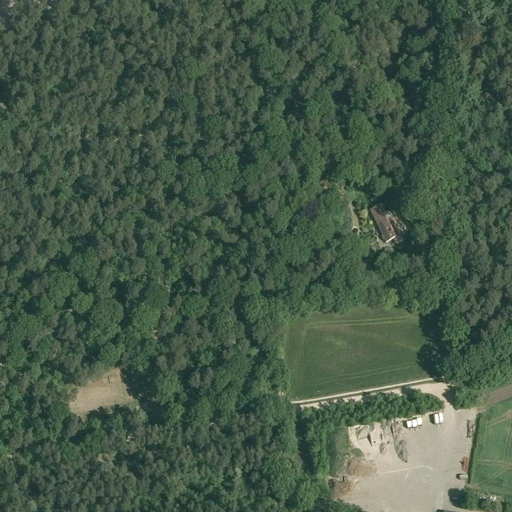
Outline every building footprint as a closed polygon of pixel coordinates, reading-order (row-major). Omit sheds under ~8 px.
[(392,32),(377,50),(384,55),(398,37),(392,32)] [(389,59),(386,67),(393,70),(396,62),(389,59)] [(316,200),(317,202),(335,191),(328,178),(303,193),(310,204),(316,200)] [(388,214),(386,214),(382,205),(369,212),(382,237),(381,237),(383,242),(384,241),(385,244),(392,240),(396,246),(403,242),(400,237),(402,236),(394,220),(392,221),(388,214)] [(360,256),(376,252),(374,247),(369,249),(368,246),(358,249),(360,256)] [(379,281),(380,293),(385,293),(385,290),(390,290),(389,281),(379,281)] [(346,497),(346,505),(359,505),(359,497),(346,497)]
